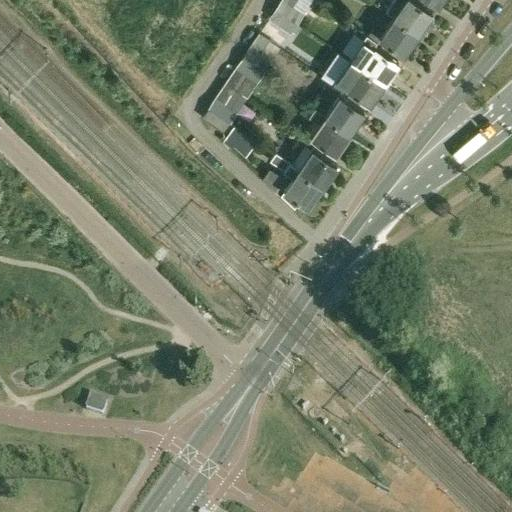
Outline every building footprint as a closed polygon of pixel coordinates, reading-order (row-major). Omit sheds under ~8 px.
[(295,4),(298,0),(281,0),(276,7),(298,22),(305,11),(295,4)] [(417,32),(432,11),(415,0),(393,0),(386,11),(393,15),(417,32)] [(291,32),(298,22),(276,7),(259,33),(271,41),(281,26),(291,32)] [(404,52),(417,32),(393,15),(379,35),(404,52)] [(366,32),(349,57),(359,64),(383,81),(398,60),(382,49),(374,44),(377,40),(366,32)] [(262,54),(271,41),(259,33),(243,57),(264,72),(272,61),(262,54)] [(337,49),(320,74),(343,90),(346,86),(369,102),(383,81),(359,64),(349,57),(349,58),(337,49)] [(257,82),(264,72),(243,57),(225,83),(237,91),(247,75),(257,82)] [(228,104),(237,91),(225,83),(209,107),(230,122),(238,110),(228,104)] [(364,110),(347,98),(339,93),(325,113),(349,130),(364,110)] [(224,132),(230,122),(209,107),(202,117),(224,132)] [(349,130),(325,113),(315,107),(309,115),(319,122),(311,134),(335,151),(349,130)] [(223,140),(224,141),(225,141),(230,147),(231,147),(232,146),(233,145),(234,145),(244,155),(245,156),(256,140),(233,125),(229,132),(224,139),(223,140)] [(336,164),(320,152),(312,147),(298,168),(322,184),(336,164)] [(322,184),(298,168),(276,153),(271,160),(292,175),(283,188),(284,189),(281,194),(293,205),(298,198),(308,205),(322,184)] [(107,401),(90,395),(86,409),(102,415),(107,401)]
